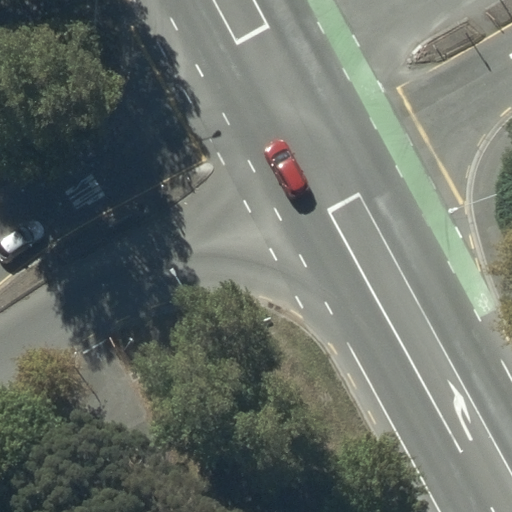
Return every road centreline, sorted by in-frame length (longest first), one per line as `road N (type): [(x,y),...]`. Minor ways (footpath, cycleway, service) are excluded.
road 1 (trunk): [(487,511),(286,132)]
road 2 (secondary): [(286,132),(51,261),(0,298)]
road 3 (tertiary): [(286,132),(511,8)]
road 4 (trunk): [(217,0),(286,132)]
